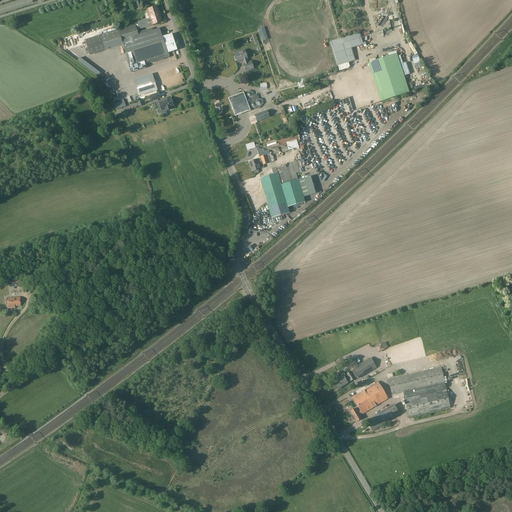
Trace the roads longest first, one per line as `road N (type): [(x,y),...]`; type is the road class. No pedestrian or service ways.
road 1 (unclassified): [(381,511),(239,266)]
road 2 (unclassified): [(239,266),(244,207),(167,0)]
road 3 (unclassified): [(0,395),(191,284),(239,266)]
road 4 (unknown): [(15,384),(1,362),(1,342),(50,237)]
